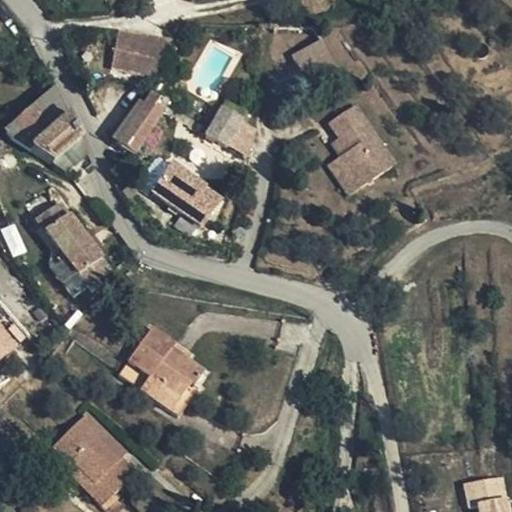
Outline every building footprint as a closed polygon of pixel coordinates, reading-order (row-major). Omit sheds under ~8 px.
[(176,46),(140,31),(117,34),(112,43),(123,47),(116,64),(160,82),(176,46)] [(123,47),(112,43),(105,59),(116,64),(123,47)] [(338,70),(324,44),(306,54),(319,80),(338,70)] [(156,90),(166,95),(170,87),(160,82),(156,90)] [(52,131),(67,117),(54,90),(33,109),(52,131)] [(151,98),(161,104),(166,95),(156,90),(151,98)] [(116,145),(132,156),(135,158),(149,136),(159,117),(165,107),(161,104),(151,98),(116,145)] [(361,184),(393,161),(367,123),(355,106),(331,122),(340,136),(349,149),(341,155),(361,184)] [(54,169),(81,145),(67,117),(52,131),(33,109),(2,136),(54,169)] [(204,138),(228,149),(241,124),(218,111),(204,138)] [(333,142),(341,155),(349,149),(340,136),(333,142)] [(54,169),(77,183),(90,169),(90,163),(81,145),(54,169)] [(350,192),(361,184),(341,155),(330,163),(350,192)] [(199,230),(219,202),(172,169),(153,197),(199,230)] [(65,267),(85,292),(107,276),(58,209),(35,225),(61,260),(55,266),(59,271),(65,267)] [(72,302),(85,292),(65,267),(59,271),(53,276),(72,302)] [(0,359),(19,345),(0,320),(0,359)] [(171,355),(174,350),(150,333),(118,380),(170,416),(178,405),(185,410),(196,392),(194,389),(202,377),(185,365),(171,355)] [(188,360),(174,350),(171,355),(185,365),(188,360)] [(178,405),(170,416),(177,421),(185,410),(178,405)] [(134,478),(119,463),(111,455),(117,449),(86,419),(52,453),(65,466),(60,471),(101,511),(111,511),(123,500),(118,494),(134,478)] [(111,455),(119,463),(125,457),(117,449),(111,455)] [(511,511),(504,475),(463,483),(468,509),(478,507),(479,511),(511,511)] [(39,511),(31,502),(20,511),(39,511)]
